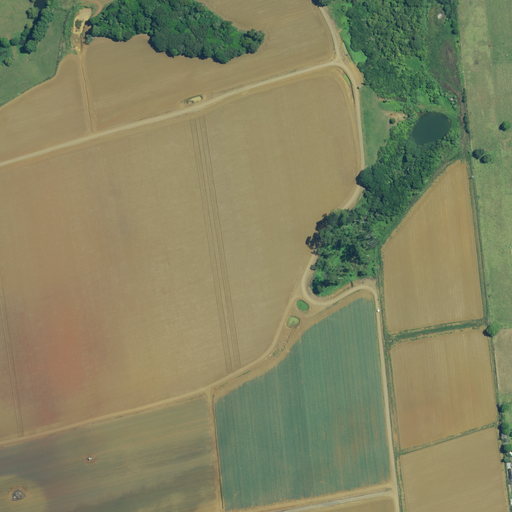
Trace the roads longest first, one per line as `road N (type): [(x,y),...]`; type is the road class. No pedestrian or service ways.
road 1 (track): [(317,0),(356,85),(365,162),(357,188),(332,211),(301,290),(322,301),(356,284),(373,292),(396,511)]
road 2 (track): [(0,443),(207,390),(270,353),(285,317),(331,299)]
road 3 (track): [(339,61),(0,167)]
